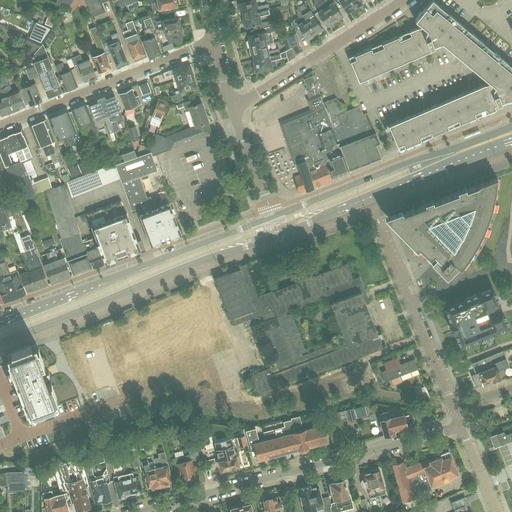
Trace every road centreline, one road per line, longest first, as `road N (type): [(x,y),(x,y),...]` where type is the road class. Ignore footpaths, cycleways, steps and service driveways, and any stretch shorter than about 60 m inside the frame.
road 1 (residential): [(461,428),(133,511)]
road 2 (secondary): [(0,342),(279,235)]
road 3 (secondary): [(272,216),(0,318)]
road 4 (residential): [(0,445),(191,372),(223,368),(209,329)]
road 5 (secondary): [(511,125),(272,216)]
road 6 (secondary): [(279,235),(511,142)]
road 7 (residential): [(0,127),(214,41)]
road 8 (residential): [(232,110),(404,0)]
road 9 (residential): [(453,407),(378,221)]
road 10 (unknown): [(154,249),(125,185),(105,182),(67,195)]
